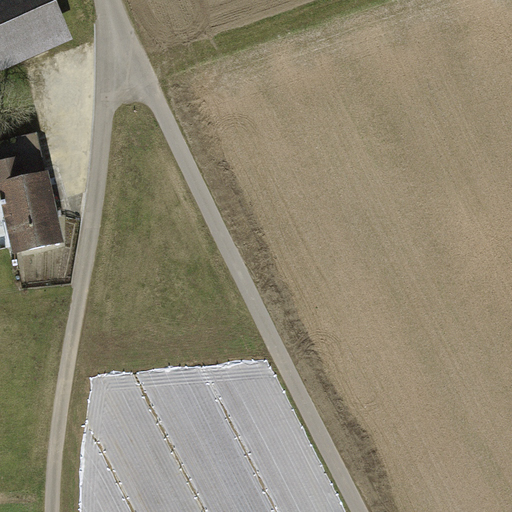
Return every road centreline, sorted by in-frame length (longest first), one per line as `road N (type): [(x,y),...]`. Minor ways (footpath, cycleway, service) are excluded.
road 1 (unclassified): [(118,17),(373,511)]
road 2 (unclassified): [(118,17),(50,511)]
